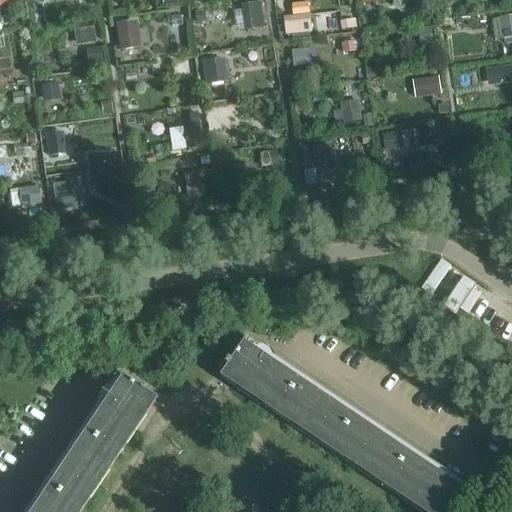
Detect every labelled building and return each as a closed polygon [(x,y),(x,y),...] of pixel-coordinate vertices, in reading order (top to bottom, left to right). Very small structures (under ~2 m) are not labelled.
[(14,0),(0,0),(0,8),(15,6),(14,0)] [(262,3),(242,6),(246,33),(265,30),(262,3)] [(312,15),(283,17),(285,36),(314,34),(312,15)] [(511,16),(501,18),(504,42),(511,41),(511,16)] [(136,23),(117,25),(120,55),(139,53),(136,23)] [(95,26),(76,28),(77,45),(87,56),(87,67),(103,66),(102,53),(99,50),(97,43),(95,26)] [(432,28),(416,30),(418,48),(434,46),(432,28)] [(356,38),(340,40),(343,62),(359,60),(356,38)] [(221,61),(202,62),(204,86),(223,84),(221,61)] [(511,65),(486,70),(490,90),(511,86),(511,65)] [(194,75),(175,77),(178,104),(197,101),(194,75)] [(440,77),(412,81),(414,100),(442,96),(440,77)] [(58,83),(41,86),(43,103),(61,100),(58,83)] [(19,91),(4,92),(5,109),(20,107),(19,91)] [(360,101),(341,103),(344,127),(362,125),(360,101)] [(227,109),(208,111),(212,138),(231,136),(227,109)] [(198,112),(181,114),(183,133),(200,131),(198,112)] [(83,131),(65,133),(67,151),(86,148),(83,131)] [(402,132),(381,133),(382,153),(403,151),(402,132)] [(326,145),(303,148),(309,186),(332,182),(326,145)] [(202,171),(183,174),(187,201),(206,198),(202,171)] [(240,171),(222,173),(225,194),(243,191),(240,171)] [(41,185),(9,189),(12,208),(23,207),(24,215),(44,212),(41,185)] [(99,190),(70,193),(72,210),(101,206),(99,190)] [(453,511),(469,489),(291,370),(289,374),(275,365),(278,361),(277,361),(278,361),(276,356),(273,353),(270,351),(267,350),(262,350),(249,341),(233,365),(231,363),(229,367),(231,369),(223,380),(419,511),(453,511)] [(87,420),(24,511),(80,511),(154,403),(142,395),(144,393),(140,390),(138,392),(115,377),(107,390),(102,392),(99,394),(98,397),(96,401),(96,405),(96,406),(100,409),(91,422),(87,420)]
